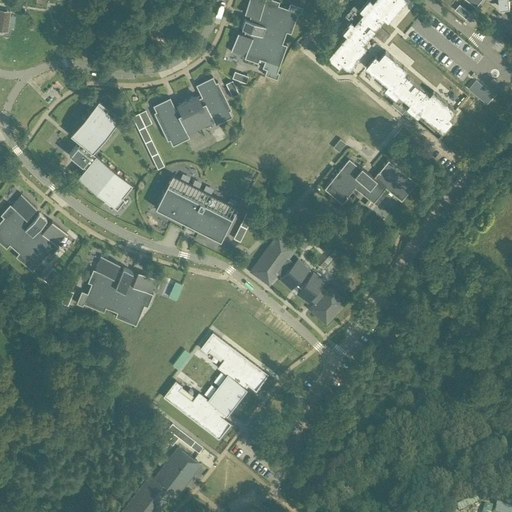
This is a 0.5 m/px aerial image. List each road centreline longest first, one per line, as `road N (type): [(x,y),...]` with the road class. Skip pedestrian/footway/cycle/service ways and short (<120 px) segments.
road 1 (residential): [(335,360),(231,270),(98,223),(51,189),(3,132)]
road 2 (residential): [(335,360),(433,214),(488,152),(511,137)]
road 3 (residential): [(219,0),(203,38),(176,60),(135,72),(31,72)]
road 4 (residential): [(232,511),(274,491),(286,474),(298,417),(335,360)]
